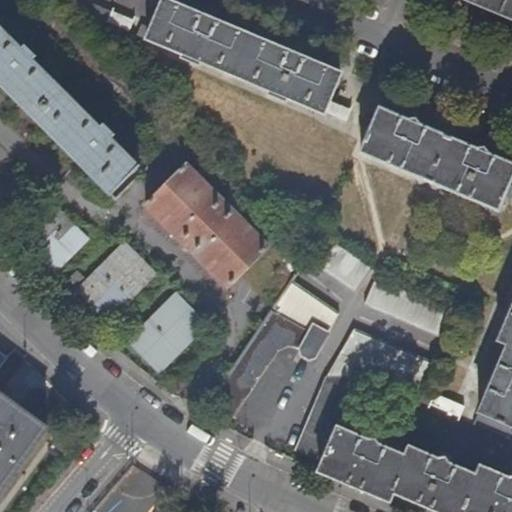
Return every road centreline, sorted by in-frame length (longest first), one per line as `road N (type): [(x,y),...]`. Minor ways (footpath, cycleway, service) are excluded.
road 1 (residential): [(139,414),(309,511)]
road 2 (residential): [(0,278),(139,414)]
road 3 (residential): [(139,414),(55,511)]
